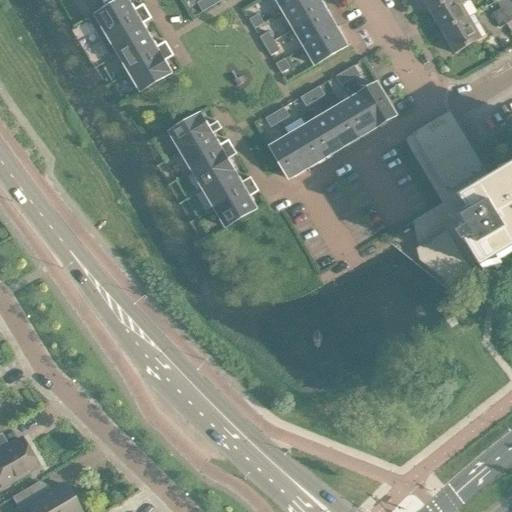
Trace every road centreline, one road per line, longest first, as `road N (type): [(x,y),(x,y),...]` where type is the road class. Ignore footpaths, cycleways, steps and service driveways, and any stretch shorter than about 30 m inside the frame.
road 1 (tertiary): [(319,511),(133,333),(0,151)]
road 2 (residential): [(0,292),(45,364),(188,511)]
road 3 (residential): [(281,195),(448,101)]
road 4 (residential): [(448,101),(429,89),(376,0)]
